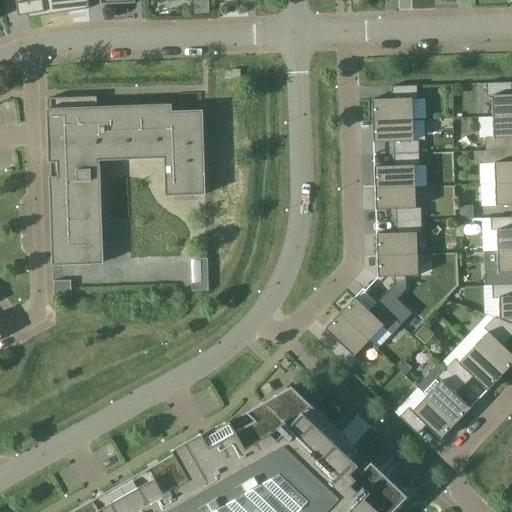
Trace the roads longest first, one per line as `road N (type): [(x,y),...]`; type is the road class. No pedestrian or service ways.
road 1 (residential): [(260,314),(284,327),(301,324),(352,260),(343,33)]
road 2 (unclassified): [(0,485),(218,360),(260,314)]
road 3 (unclassified): [(260,314),(283,281),(302,212),(298,35)]
road 4 (unclassified): [(32,50),(298,35)]
road 5 (unclassified): [(0,313),(14,339),(46,322),(38,135)]
road 6 (residential): [(511,28),(343,33)]
road 7 (residential): [(511,398),(458,458),(458,495),(474,511)]
